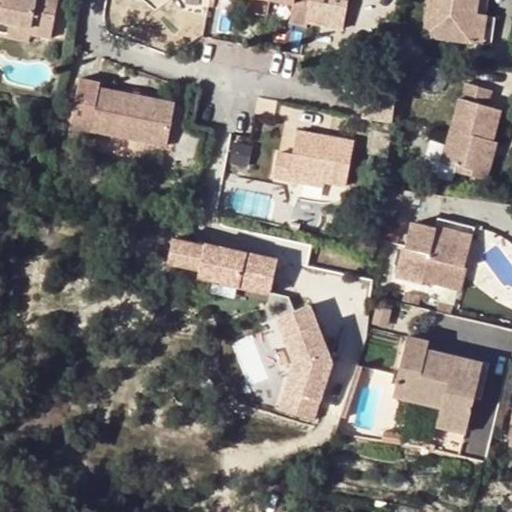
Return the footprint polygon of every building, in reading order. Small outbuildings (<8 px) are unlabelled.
[(0,0),(0,17),(18,20),(17,25),(37,30),(57,34),(63,0),(0,0)] [(324,0),(323,0),(291,0),(295,1),(291,21),(306,24),(306,18),(344,25),(348,0),(330,0),(330,2),(324,0)] [(476,8),(476,0),(426,0),(422,33),(471,39),(476,8)] [(476,0),(476,8),(485,9),(486,0),(476,0)] [(471,39),(481,41),(485,9),(476,8),(471,39)] [(36,38),(37,30),(17,25),(15,34),(36,38)] [(384,49),(387,31),(375,28),(371,46),(384,49)] [(370,78),(394,88),(396,72),(370,68),(370,78)] [(102,75),(81,73),(70,129),(90,134),(93,119),(179,137),(186,96),(101,81),(102,75)] [(365,102),(392,106),(394,88),(370,78),(365,102)] [(441,157),(458,162),(478,167),(486,136),(494,103),(487,101),(491,85),(464,79),(461,94),(457,93),(441,157)] [(290,163),(325,169),(346,172),(352,126),(296,118),(292,142),(277,141),(273,166),(289,169),(290,163)] [(486,136),(478,167),(458,162),(457,168),(486,176),(496,139),(486,136)] [(325,169),(290,163),(289,169),(324,174),(325,169)] [(460,270),(449,268),(457,230),(431,225),(431,227),(405,222),(394,276),(419,281),(420,277),(442,282),(457,285),(460,270)] [(449,268),(460,270),(469,232),(457,230),(449,268)] [(205,246),(173,241),(169,265),(200,271),(199,279),(271,293),(277,259),(205,245),(205,246)] [(450,312),(457,285),(442,282),(436,309),(450,312)] [(312,288),(279,301),(299,348),(288,379),(322,389),(335,343),(312,288)] [(373,322),(400,326),(403,306),(377,302),(373,322)] [(371,324),(363,359),(399,366),(406,331),(371,324)] [(469,430),(485,360),(429,347),(431,340),(408,335),(395,395),(444,405),(440,425),(469,430)] [(322,389),(288,379),(284,394),(318,403),(322,389)] [(433,428),(431,443),(465,447),(467,432),(433,428)] [(406,436),(387,432),(385,445),(403,449),(406,436)]
